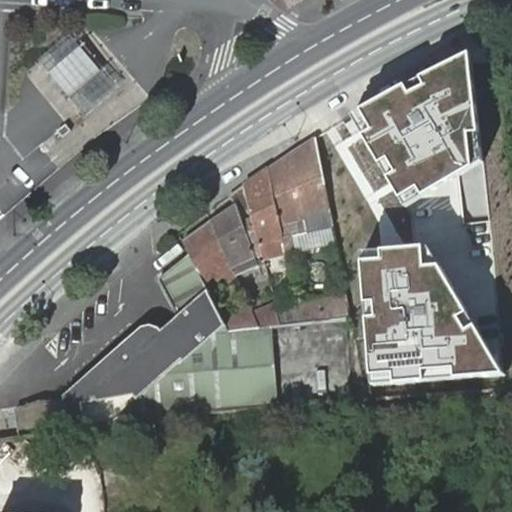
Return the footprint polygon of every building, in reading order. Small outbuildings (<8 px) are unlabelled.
[(82,32),(43,60),(63,88),(86,120),(126,91),(102,59),(82,32)] [(475,51),(362,111),(375,132),(364,138),(401,198),(418,189),(423,198),(474,170),(471,135),(484,133),(475,51)] [(69,124),(60,131),(65,137),(74,131),(69,124)] [(315,139),(291,153),(294,173),(300,171),(303,191),(320,187),(322,196),(326,195),(324,184),(315,139)] [(268,169),(284,252),(295,249),(292,235),(307,232),(307,233),(332,228),(330,216),(326,195),(322,196),(320,187),(303,191),(300,171),(294,173),(291,153),(268,169)] [(253,219),(263,256),(268,256),(268,257),(278,255),(278,253),(284,252),(268,169),(244,186),(247,198),(253,219)] [(237,205),(211,222),(233,269),(236,277),(259,266),(243,222),(253,219),(247,198),(244,186),(230,196),(237,205)] [(211,222),(183,242),(207,288),(233,269),(211,222)] [(401,251),(383,253),(383,262),(363,263),(374,390),(506,379),(441,267),(427,268),(425,249),(401,251)] [(64,396),(65,401),(68,421),(70,430),(137,419),(139,419),(153,417),(169,415),(178,414),(183,414),(196,412),(197,411),(227,410),(237,409),(254,407),(261,407),(275,405),(270,329),(260,330),(259,328),(258,328),(229,332),(223,320),(222,319),(207,288),(190,255),(160,280),(179,317),(162,331),(159,328),(158,328),(157,327),(156,327),(156,326),(155,326),(154,326),(153,326),(152,326),(151,326),(150,326),(150,325),(149,325),(148,325),(147,326),(146,326),(145,326),(144,327),(143,327),(142,328),(141,328),(64,396)] [(253,313),(259,328),(280,325),(275,303),(253,313)] [(250,308),(222,319),(223,320),(229,332),(258,328),(259,328),(253,313),(250,308)] [(16,409),(19,437),(70,430),(68,421),(65,401),(38,401),(16,409)] [(189,437),(204,436),(203,427),(248,423),(247,411),(187,416),(189,437)] [(169,415),(153,417),(157,445),(173,443),(169,415)]
